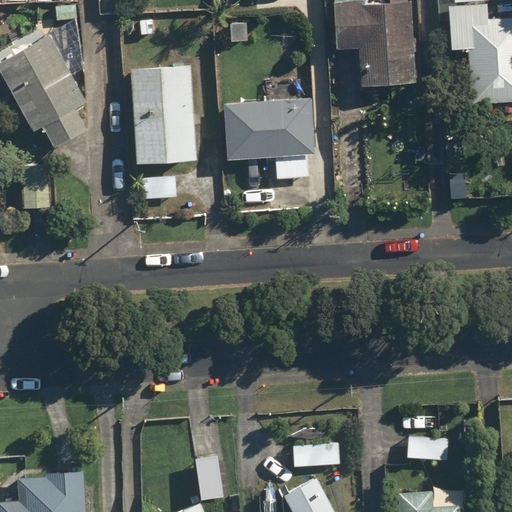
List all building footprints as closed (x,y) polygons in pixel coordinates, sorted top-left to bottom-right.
[(340,0),(342,44),(364,44),(365,80),(423,79),(420,0),(340,0)] [(491,0),(451,0),(451,47),(472,48),(472,97),(511,97),(511,13),(492,13),(491,0)] [(252,14),(232,15),(233,41),(253,41),(252,14)] [(70,21),(2,59),(39,126),(47,121),(59,144),(95,124),(86,108),(91,105),(74,74),(94,63),(70,21)] [(197,60),(137,64),(143,161),(203,157),(197,60)] [(275,179),(317,178),(314,94),(305,94),(305,79),(264,80),(264,97),(227,99),(229,155),(274,153),(275,179)] [(54,160),(23,162),(26,207),(57,205),(54,160)] [(183,172),(144,171),(143,193),(183,194),(183,172)] [(413,431),(410,454),(445,458),(447,436),(413,431)] [(295,435),(294,462),(343,464),(344,437),(295,435)] [(222,448),(197,452),(203,491),(228,487),(222,448)] [(100,511),(101,505),(83,464),(24,464),(25,493),(1,493),(1,511),(100,511)] [(341,511),(319,470),(286,487),(299,511),(341,511)] [(436,483),(402,485),(404,511),(464,511),(464,499),(437,501),(436,483)] [(171,511),(214,511),(206,494),(171,511)]
